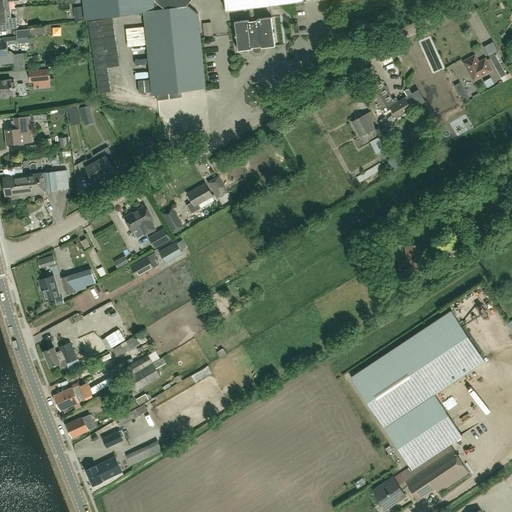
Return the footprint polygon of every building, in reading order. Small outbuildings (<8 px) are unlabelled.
[(0,0),(0,8),(9,8),(9,1),(18,0),(0,0)] [(83,0),(85,20),(143,12),(152,94),(206,88),(198,14),(187,5),(190,0),(83,0)] [(224,0),(226,10),(306,0),(224,0)] [(9,8),(0,8),(0,24),(3,24),(4,29),(17,28),(16,18),(11,18),(9,8)] [(261,48),(275,46),(272,16),(234,21),(238,51),(252,49),(253,51),(255,53),(259,53),(261,50),(261,48)] [(89,21),(96,75),(105,74),(104,68),(107,67),(106,61),(118,60),(112,18),(89,21)] [(0,63),(14,62),(15,72),(25,70),(23,53),(14,54),(11,51),(8,52),(7,43),(17,42),(17,41),(21,40),(21,39),(29,38),(28,28),(15,29),(16,37),(0,38),(0,63)] [(495,53),(489,56),(501,77),(507,74),(495,53)] [(479,62),(475,55),(463,62),(474,80),(492,70),(485,59),(479,62)] [(30,80),(49,78),(48,70),(29,72),(30,80)] [(511,76),(510,72),(507,74),(501,78),(503,82),(511,76)] [(0,81),(0,96),(14,94),(13,88),(16,88),(15,81),(12,81),(12,79),(8,80),(7,79),(2,79),(2,81),(0,81)] [(389,106),(398,101),(397,99),(394,98),(391,100),(388,95),(391,93),(387,85),(383,87),(380,81),(368,88),(379,108),(383,114),(391,109),(389,106)] [(389,106),(391,109),(396,118),(425,101),(418,89),(412,93),(398,101),(389,106)] [(165,94),(166,115),(189,114),(188,93),(165,94)] [(360,136),(380,126),(372,111),(352,121),(360,136)] [(20,144),(33,142),(30,116),(17,118),(18,128),(5,130),(7,143),(20,142),(20,144)] [(60,148),(67,147),(66,137),(59,138),(60,148)] [(382,154),(388,151),(381,139),(376,142),(382,154)] [(96,161),(104,176),(114,170),(109,161),(114,158),(108,147),(98,152),(93,155),(93,157),(96,161)] [(398,173),(408,170),(403,156),(393,159),(398,173)] [(87,160),(87,159),(77,165),(83,176),(88,172),(94,182),(104,176),(96,161),(93,157),(87,160)] [(6,196),(23,194),(22,186),(23,186),(21,175),(23,175),(21,163),(14,164),(15,176),(4,177),(6,196)] [(359,182),(383,168),(380,163),(356,177),(359,182)] [(67,169),(23,175),(21,175),(23,186),(22,186),(23,194),(70,188),(67,169)] [(217,197),(227,192),(219,176),(208,182),(217,197)] [(191,214),(201,208),(199,204),(213,196),(205,183),(187,194),(192,202),(186,205),(191,214)] [(152,220),(145,206),(124,217),(132,231),(140,226),(145,235),(155,229),(151,220),(152,220)] [(179,221),(171,209),(163,213),(170,226),(179,221)] [(170,239),(164,228),(148,237),(154,248),(170,239)] [(84,249),(90,246),(86,238),(81,241),(84,249)] [(166,264),(183,254),(176,242),(159,251),(166,264)] [(405,275),(425,273),(421,244),(406,246),(409,269),(404,270),(405,275)] [(137,277),(158,265),(155,260),(158,258),(155,252),(131,266),(137,277)] [(118,269),(129,263),(125,255),(114,261),(118,269)] [(66,294),(82,289),(77,273),(61,278),(66,294)] [(44,301),(59,296),(53,275),(38,280),(44,301)] [(90,293),(93,299),(105,293),(101,287),(90,293)] [(511,322),(511,323),(494,297),(491,299),(485,290),(473,298),(505,347),(511,342),(511,322)] [(448,441),(450,444),(462,436),(434,394),(484,361),(451,311),(351,377),(410,466),(448,441)] [(117,358),(140,344),(135,336),(112,349),(117,358)] [(78,359),(70,342),(60,346),(61,351),(56,353),(54,347),(44,351),(50,367),(60,363),(62,367),(67,365),(67,363),(78,359)] [(128,377),(152,363),(148,354),(123,368),(128,377)] [(152,363),(128,377),(136,391),(160,377),(156,368),(165,362),(162,357),(153,363),(152,363)] [(112,372),(109,363),(94,369),(98,378),(112,372)] [(80,386),(79,386),(84,398),(85,398),(92,395),(87,382),(80,386)] [(103,406),(123,393),(117,384),(97,397),(103,406)] [(61,410),(79,402),(72,387),(54,396),(61,410)] [(146,405),(153,400),(149,394),(142,399),(146,405)] [(149,405),(122,419),(125,425),(153,411),(149,405)] [(95,425),(90,414),(83,417),(82,416),(66,424),(73,438),(88,430),(88,429),(95,425)] [(107,448),(124,440),(122,436),(124,435),(121,429),(102,438),(107,448)] [(131,464),(162,450),(158,440),(126,454),(131,464)] [(469,472),(450,444),(448,441),(410,466),(394,478),(393,477),(373,490),(385,509),(405,496),(400,488),(407,483),(418,500),(435,488),(438,493),(469,472)] [(122,471),(115,456),(96,466),(86,470),(93,485),(122,471)]
